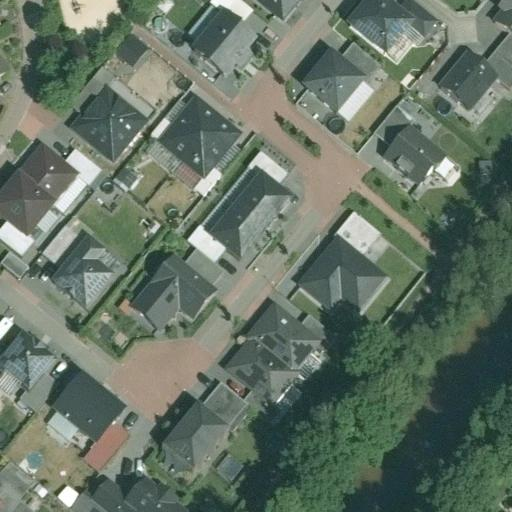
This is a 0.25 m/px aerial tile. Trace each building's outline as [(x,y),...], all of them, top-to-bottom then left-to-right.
[(245,0),(281,28),(303,0),(245,0)] [(375,0),(371,0),(346,32),(384,62),(408,33),(421,44),(435,27),(406,3),(396,16),(375,0)] [(511,0),(490,27),(511,44),(511,0)] [(221,21),(192,58),(224,83),(253,46),(221,21)] [(132,38),(115,55),(130,70),(147,53),(132,38)] [(329,59),(299,96),(336,125),(366,88),(329,59)] [(464,59),(436,96),(467,120),(495,83),(464,59)] [(102,91),(68,134),(112,168),(146,125),(102,91)] [(194,102),(156,149),(202,186),(240,140),(194,102)] [(445,164),(408,135),(383,165),(420,195),(445,164)] [(40,150),(0,199),(0,227),(24,247),(79,181),(40,150)] [(126,195),(143,177),(130,165),(113,183),(126,195)] [(259,181),(207,244),(239,269),(290,207),(259,181)] [(336,243),(296,293),(330,319),(340,306),(359,321),(388,284),(336,243)] [(85,246),(51,291),(84,317),(110,284),(95,272),(104,261),(85,246)] [(171,261),(127,315),(157,339),(177,315),(195,329),(218,300),(171,261)] [(224,377),(272,417),(299,383),(293,379),(319,347),(270,308),(241,344),(248,349),(224,377)] [(49,365),(14,341),(0,361),(0,376),(28,396),(49,365)] [(48,417),(91,453),(122,417),(79,380),(48,417)] [(164,457),(192,479),(246,412),(219,390),(164,457)] [(174,511),(143,485),(127,503),(104,482),(83,507),(88,511),(174,511)]
